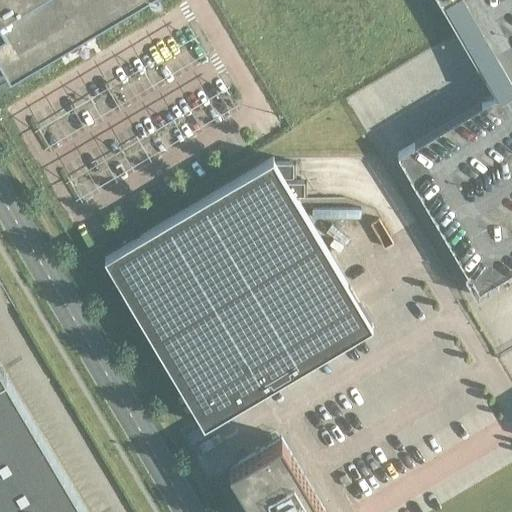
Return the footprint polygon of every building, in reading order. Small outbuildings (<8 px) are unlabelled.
[(0,0),(0,61),(10,78),(142,0),(0,0)] [(511,0),(440,0),(495,93),(396,152),(478,290),(511,269),(511,0)] [(272,155),(104,255),(203,423),(372,323),(272,155)] [(0,511),(86,511),(0,366),(0,511)] [(326,511),(281,435),(229,466),(256,511),(326,511)] [(339,476),(343,483),(349,480),(345,473),(339,476)]
